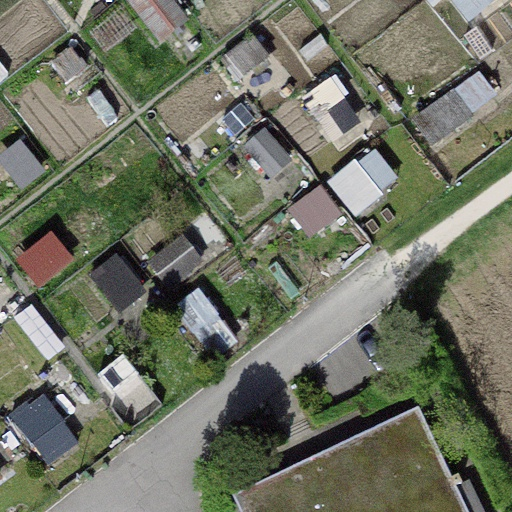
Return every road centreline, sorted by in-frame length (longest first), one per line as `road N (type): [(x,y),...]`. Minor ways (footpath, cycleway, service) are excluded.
road 1 (unclassified): [(401,262),(128,476)]
road 2 (track): [(511,175),(401,262)]
